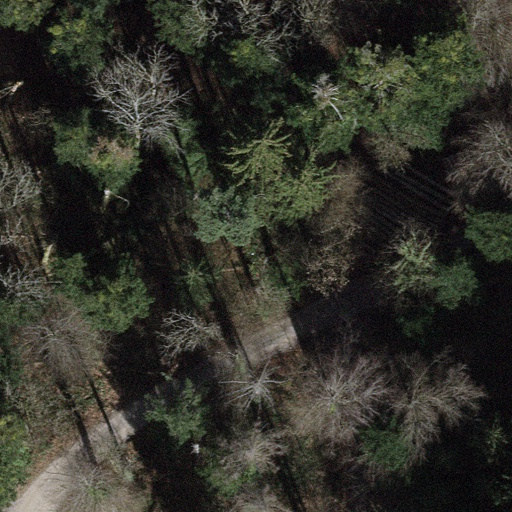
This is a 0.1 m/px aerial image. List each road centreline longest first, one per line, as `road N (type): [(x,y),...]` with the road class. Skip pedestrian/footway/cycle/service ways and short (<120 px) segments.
road 1 (track): [(50,511),(114,437),(220,357),(350,307),(511,220)]
road 2 (track): [(350,307),(346,435),(361,511)]
